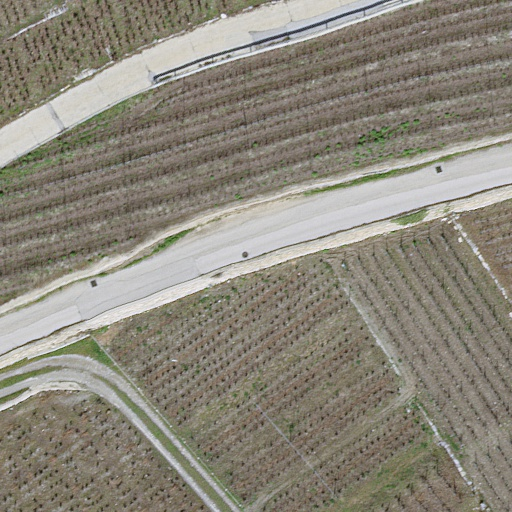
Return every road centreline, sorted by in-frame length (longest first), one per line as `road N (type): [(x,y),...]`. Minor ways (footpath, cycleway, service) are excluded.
road 1 (unclassified): [(511,168),(0,341)]
road 2 (track): [(0,155),(163,64),(342,0)]
road 3 (track): [(213,511),(85,377),(44,370),(0,400)]
